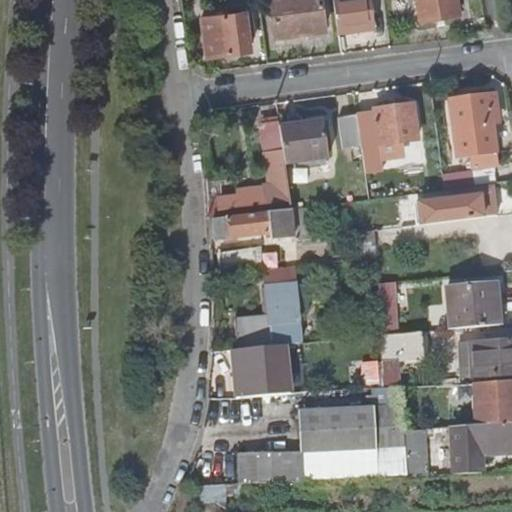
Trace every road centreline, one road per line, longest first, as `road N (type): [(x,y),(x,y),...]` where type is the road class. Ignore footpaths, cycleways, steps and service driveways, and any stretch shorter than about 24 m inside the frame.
road 1 (primary): [(74,511),(63,447),(51,204),(53,0)]
road 2 (residential): [(152,511),(196,377),(192,197),(179,92)]
road 3 (residential): [(511,52),(179,92)]
